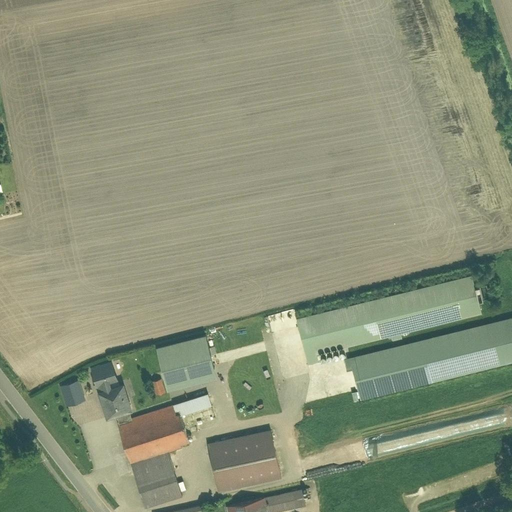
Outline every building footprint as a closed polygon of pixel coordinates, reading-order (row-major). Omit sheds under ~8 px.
[(474,272),(298,316),(310,363),(322,359),(320,351),(484,311),(481,300),(494,297),(489,280),(477,283),(474,272)] [(511,315),(347,356),(350,367),(354,366),(362,397),(511,360),(511,315)] [(210,332),(160,345),(171,388),(221,375),(210,332)] [(95,365),(101,387),(115,383),(113,379),(122,377),(116,359),(95,365)] [(82,376),(63,382),(70,403),(89,397),(82,376)] [(164,376),(156,379),(161,393),(168,391),(164,376)] [(115,383),(101,387),(110,416),(118,413),(133,409),(136,407),(128,379),(115,383)] [(183,412),(215,403),(212,392),(180,402),(183,412)] [(120,420),(133,460),(172,448),(192,442),(183,412),(180,402),(135,415),(120,420)] [(135,415),(133,409),(118,413),(120,420),(135,415)] [(275,427),(211,441),(221,489),(285,476),(275,427)] [(146,505),(186,493),(172,448),(133,460),(146,505)] [(271,511),(308,503),(305,488),(268,496),(271,511)] [(271,511),(268,496),(229,504),(230,511),(271,511)] [(194,506),(195,511),(197,511),(208,510),(207,503),(194,506)]
